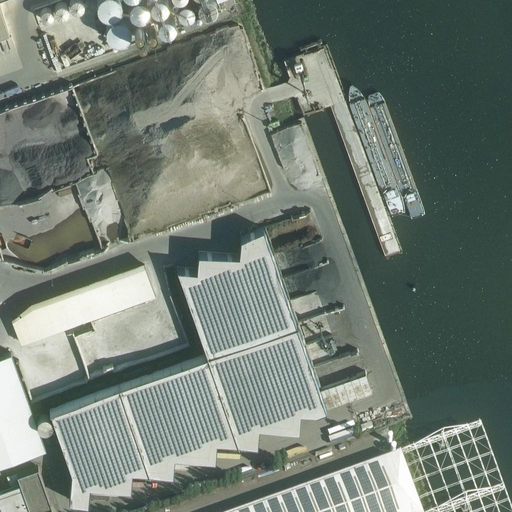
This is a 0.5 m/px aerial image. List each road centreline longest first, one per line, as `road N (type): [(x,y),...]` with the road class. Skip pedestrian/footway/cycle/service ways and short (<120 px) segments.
road 1 (unknown): [(285,193),(302,186),(325,204),(385,375),(382,398),(269,446),(90,502),(67,497),(46,457),(0,467)]
road 2 (unknown): [(0,271),(43,278),(285,193)]
road 3 (unknown): [(193,503),(388,437)]
road 4 (unknown): [(34,63),(181,16),(197,0)]
